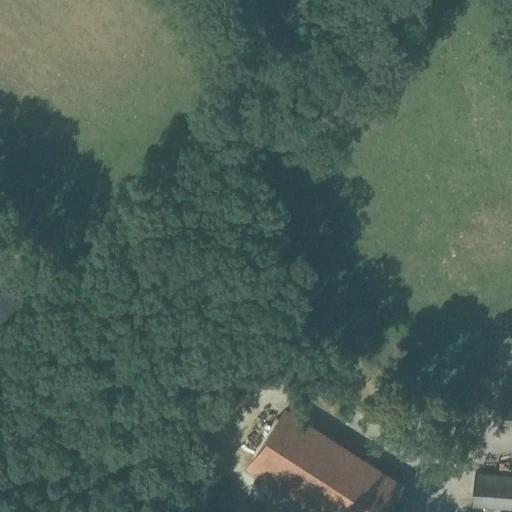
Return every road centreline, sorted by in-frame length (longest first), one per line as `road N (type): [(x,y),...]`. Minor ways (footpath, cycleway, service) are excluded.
road 1 (track): [(0,224),(352,432),(385,432)]
road 2 (track): [(268,108),(385,432)]
road 3 (track): [(368,0),(317,74),(268,108)]
